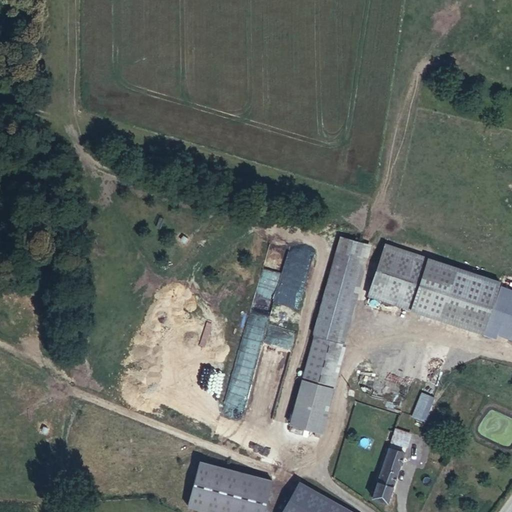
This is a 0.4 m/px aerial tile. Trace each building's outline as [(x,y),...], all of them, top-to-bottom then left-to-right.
[(311,339),(336,346),(362,245),(335,238),(308,338),(311,339)] [(511,288),(433,264),(419,312),(488,332),(511,339),(511,288)] [(300,379),(325,387),(336,346),(311,339),(300,379)] [(312,436),(325,387),(300,379),(287,430),(312,436)] [(426,422),(436,397),(422,391),(412,417),(426,422)] [(404,460),(387,454),(378,481),(374,496),(390,502),(404,460)] [(202,511),(266,511),(275,478),(200,461),(188,509),(202,511)] [(485,490),(490,478),(467,469),(463,481),(485,490)]
